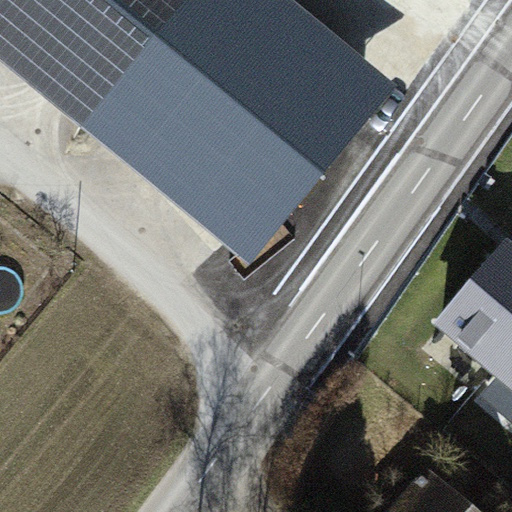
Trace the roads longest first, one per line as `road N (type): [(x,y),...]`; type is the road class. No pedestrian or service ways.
road 1 (tertiary): [(511,56),(176,511)]
road 2 (track): [(0,147),(279,377)]
